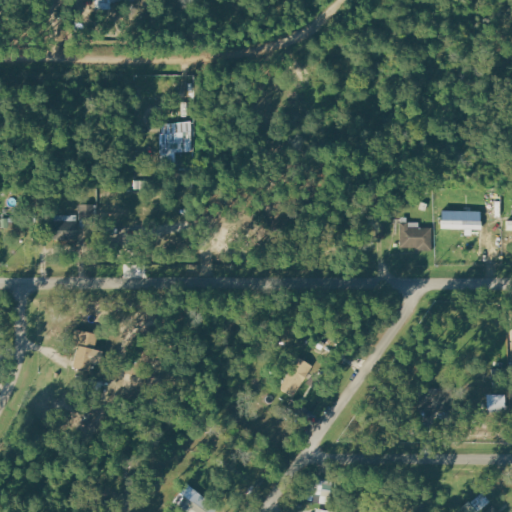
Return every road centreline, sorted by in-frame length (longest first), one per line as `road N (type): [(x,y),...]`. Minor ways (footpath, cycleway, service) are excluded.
road 1 (residential): [(0,283),(511,284)]
road 2 (residential): [(0,56),(227,58),(301,35),(339,0)]
road 3 (residential): [(262,511),(428,284)]
road 4 (residential): [(305,454),(511,458)]
road 5 (residential): [(0,407),(20,356),(24,283)]
